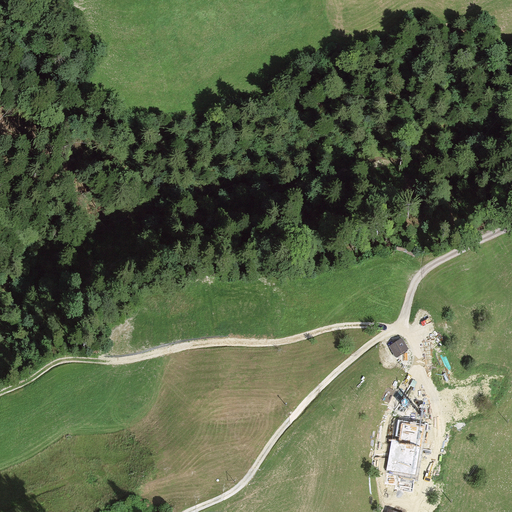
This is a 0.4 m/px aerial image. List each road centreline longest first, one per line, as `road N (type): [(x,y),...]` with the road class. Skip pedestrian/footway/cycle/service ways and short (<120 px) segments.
road 1 (track): [(203,511),(261,475),(324,386),(401,324),(421,273),(511,226)]
road 2 (track): [(0,393),(69,360),(280,343),(350,326),(391,333)]
road 3 (track): [(385,511),(383,429),(420,357),(401,324)]
